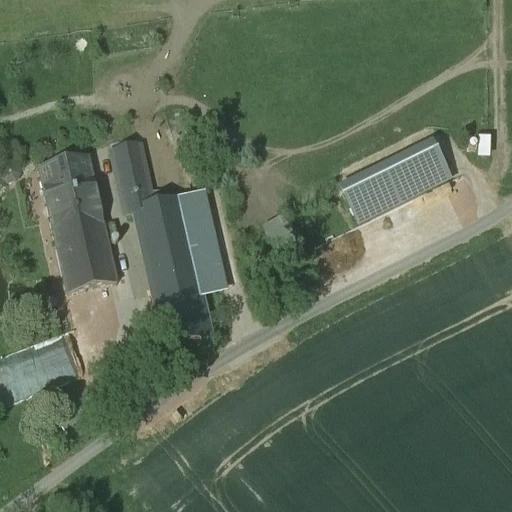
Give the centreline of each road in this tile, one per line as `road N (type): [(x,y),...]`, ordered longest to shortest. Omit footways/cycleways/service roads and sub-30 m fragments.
road 1 (unclassified): [(18,511),(213,371),(511,208)]
road 2 (track): [(501,216),(496,0)]
